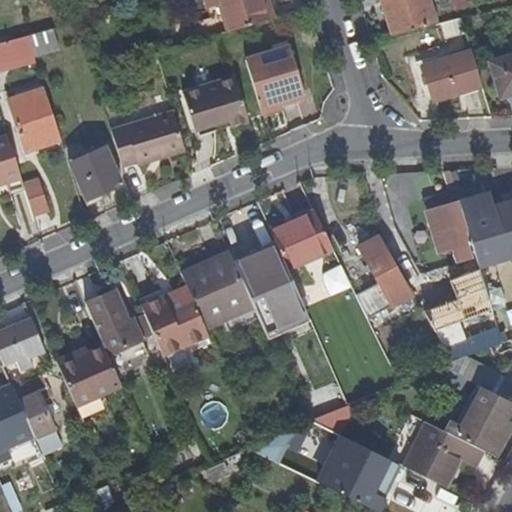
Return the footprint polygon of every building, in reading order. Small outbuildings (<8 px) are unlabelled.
[(231,32),(220,0),(204,0),(217,36),(221,34),(231,32)] [(261,0),(220,0),(231,32),(273,18),(266,0),(261,0)] [(381,0),(391,34),(436,23),(429,0),(381,0)] [(443,37),(465,31),(461,17),(439,22),(441,29),(443,37)] [(58,50),(52,29),(27,36),(34,57),(58,50)] [(213,62),(229,57),(221,34),(217,36),(155,55),(166,88),(188,82),(198,79),(217,73),(213,62)] [(0,71),(35,61),(34,57),(27,36),(0,43),(0,71)] [(290,49),(251,62),(268,111),(312,100),(290,49)] [(433,101),(483,87),(472,51),(422,66),(433,101)] [(501,97),(511,93),(511,54),(489,62),(501,97)] [(229,126),(248,121),(235,78),(182,94),(194,131),(227,121),(229,126)] [(25,151),(60,140),(44,88),(8,100),(25,151)] [(173,112),(111,132),(122,167),(137,162),(137,165),(185,150),(173,112)] [(195,137),(229,126),(227,121),(194,131),(195,137)] [(10,193),(24,189),(23,187),(7,138),(0,140),(0,178),(5,177),(10,193)] [(86,200),(123,183),(107,147),(70,164),(86,200)] [(456,169),(449,170),(456,191),(462,189),(456,169)] [(38,182),(23,187),(24,189),(33,216),(47,211),(38,182)] [(462,189),(456,191),(459,202),(484,195),(481,184),(462,189)] [(456,191),(424,200),(427,212),(459,202),(456,191)] [(484,195),(459,202),(472,242),(503,233),(490,193),(484,195)] [(459,202),(427,212),(441,255),(459,250),(462,261),(476,256),(472,242),(459,202)] [(314,210),(271,228),(279,246),(288,268),(333,248),(314,210)] [(371,266),(373,270),(380,281),(356,294),(368,318),(411,295),(379,238),(361,248),(371,266)] [(288,268),(279,246),(235,264),(250,297),(262,291),(292,278),(288,268)] [(221,320),(254,306),(250,297),(235,264),(229,251),(212,259),(198,264),(181,272),(192,296),(205,327),(221,320)] [(196,259),(198,264),(212,259),(209,253),(196,259)] [(320,273),(330,295),(351,286),(341,264),(320,273)] [(278,328),(308,315),(292,278),(262,291),(278,328)] [(143,339),(134,319),(129,321),(126,315),(118,295),(116,291),(86,304),(100,334),(98,334),(103,344),(108,355),(119,349),(143,339)] [(118,295),(126,315),(131,312),(122,293),(118,295)] [(205,353),(214,349),(191,296),(145,316),(153,334),(166,363),(182,355),(170,327),(189,319),(205,353)] [(231,332),(260,319),(254,306),(221,320),(224,326),(227,324),(231,332)] [(143,339),(153,334),(145,316),(144,313),(134,319),(143,339)] [(0,331),(0,353),(5,363),(16,359),(21,369),(32,364),(30,357),(45,350),(31,318),(0,331)] [(495,337),(497,345),(509,341),(507,333),(495,337)] [(148,351),(143,339),(119,349),(125,361),(148,351)] [(103,344),(89,351),(75,357),(72,351),(55,359),(76,406),(121,386),(108,355),(103,344)] [(75,357),(89,351),(86,345),(72,351),(75,357)] [(210,363),(219,359),(215,349),(214,349),(205,353),(210,363)] [(497,373),(466,357),(441,366),(447,370),(467,380),(475,384),(489,391),(497,373)] [(462,391),(467,380),(447,370),(441,380),(462,391)] [(11,383),(0,387),(0,453),(36,438),(19,401),(11,383)] [(511,420),(504,417),(511,402),(489,391),(475,384),(467,399),(474,403),(462,427),(450,421),(445,431),(484,450),(495,456),(511,421),(511,420)] [(55,430),(38,392),(19,401),(36,438),(55,430)] [(203,422),(221,422),(221,406),(203,406),(203,422)] [(331,446),(337,433),(312,421),(295,428),(315,438),(331,446)] [(476,467),(484,450),(445,431),(428,422),(405,467),(445,487),(459,459),(476,467)] [(295,439),(311,447),(315,438),(295,428),(249,449),(266,457),(269,453),(268,451),(295,439)] [(377,511),(401,465),(343,436),(319,483),(377,511)] [(208,485),(231,474),(225,460),(201,471),(208,485)]
